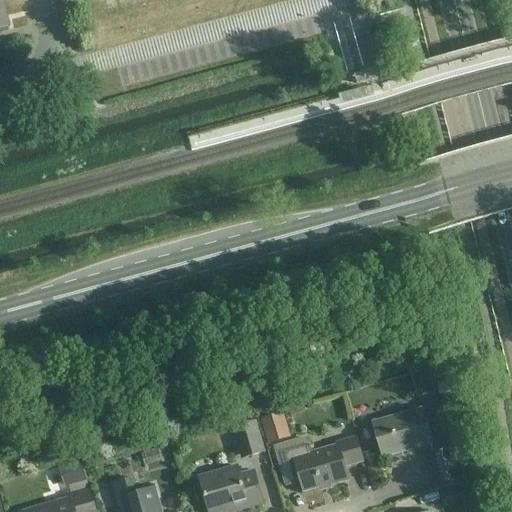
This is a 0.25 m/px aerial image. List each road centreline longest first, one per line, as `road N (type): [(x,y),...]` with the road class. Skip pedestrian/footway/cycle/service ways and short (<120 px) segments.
road 1 (secondary): [(0,313),(511,176)]
road 2 (secondary): [(445,0),(511,264)]
road 3 (secondary): [(511,204),(461,0)]
